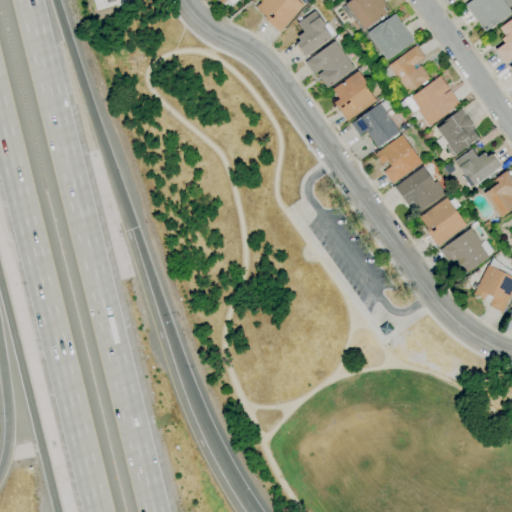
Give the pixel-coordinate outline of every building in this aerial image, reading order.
[(279,32),(264,19),(266,17),(255,8),(262,0),(296,0),(302,5),(279,32)] [(361,31),(352,18),(353,17),(345,4),(350,0),(381,0),(390,11),(361,31)] [(483,32),(464,5),(470,0),(501,0),(511,12),(483,32)] [(304,57),(303,56),(302,57),(294,47),(296,45),(295,44),(299,41),(296,37),(302,32),(296,24),(313,11),(324,26),(322,27),(330,37),(304,57)] [(386,60),(366,33),(393,14),(413,41),(386,60)] [(511,56),(503,63),(494,50),(503,43),(500,39),(503,36),(498,28),(511,17),(511,56)] [(326,89),(316,75),(321,71),(320,69),(313,74),(304,62),(311,56),(312,57),(333,41),(354,69),(326,89)] [(407,94),(386,66),(415,45),(423,57),(416,63),(418,67),(419,66),(428,78),(407,94)] [(347,121),(333,103),(338,99),(331,89),(357,70),(366,84),(364,86),(375,101),(347,121)] [(428,127),(416,111),(418,110),(409,97),(438,76),(448,89),(442,94),(443,94),(449,90),(459,104),(428,127)] [(376,147),(365,133),(371,129),(370,127),(358,136),(350,124),(386,98),(392,106),(384,112),(398,132),(376,147)] [(451,157),(444,146),(446,144),(435,129),(445,122),(444,120),(460,108),(474,128),(472,130),(477,138),(451,157)] [(391,184),(382,172),(390,166),(386,160),(381,164),(373,154),(400,134),(421,162),(391,184)] [(473,186),(465,175),(464,176),(453,161),(470,149),(476,157),(483,153),(486,157),(490,154),(491,155),(493,153),(501,164),(498,166),(499,167),(473,186)] [(418,212),(411,202),(407,206),(393,187),(421,166),(433,183),(436,181),(444,193),(418,212)] [(511,208),(499,218),(482,194),(495,184),(492,180),(505,171),(511,180),(511,208)] [(436,246),(424,230),(426,228),(418,217),(445,197),(465,225),(436,246)] [(457,276),(449,265),(455,261),(454,260),(448,264),(438,250),(469,228),(481,244),(479,245),(488,257),(466,274),(464,272),(457,276)] [(511,290),(501,313),(487,306),(492,297),(486,294),(483,300),(472,294),(487,265),(511,277),(511,290)] [(383,337),(377,328),(385,323),(391,331),(383,337)]
